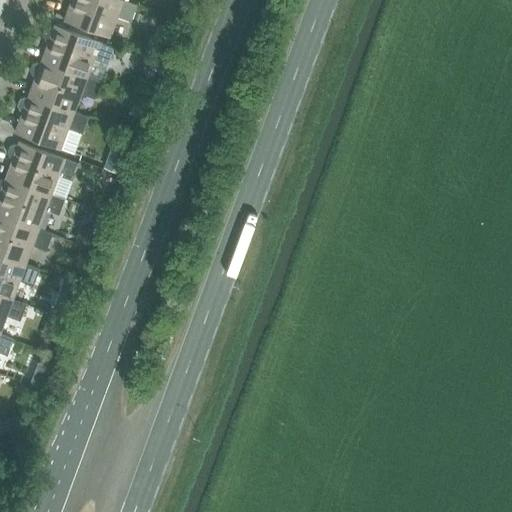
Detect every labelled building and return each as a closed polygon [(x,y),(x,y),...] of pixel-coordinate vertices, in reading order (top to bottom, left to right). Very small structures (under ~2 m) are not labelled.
[(123,1),(119,0),(70,0),(63,20),(109,38),(117,17),(131,22),(137,5),(123,0),(123,1)] [(48,42),(41,61),(87,78),(87,77),(94,59),(107,64),(114,47),(54,25),(53,28),(49,27),(45,29),(42,36),(44,41),(48,42)] [(35,77),(28,96),(74,113),(74,112),(81,94),(94,99),(101,82),(87,77),(87,78),(41,61),(40,63),(36,62),(32,64),(29,71),(31,75),(35,77)] [(74,113),(28,96),(27,98),(23,97),(19,99),(16,106),(18,110),(22,112),(14,132),(60,149),(68,129),(81,134),(88,117),(74,112),(74,113)] [(12,159),(5,178),(51,195),(51,194),(58,176),(72,181),(78,164),(18,142),(17,145),(14,144),(9,146),(6,153),(9,158),(12,159)] [(0,215),(38,230),(39,229),(45,211),(59,216),(65,199),(51,194),(51,195),(5,178),(4,180),(1,179),(0,179),(0,215)] [(0,255),(25,265),(26,263),(32,246),(46,251),(52,234),(39,229),(38,230),(0,215),(0,255)] [(25,265),(0,255),(0,296),(12,301),(13,299),(19,281),(33,286),(39,268),(26,263),(25,265)] [(73,299),(62,295),(55,314),(66,318),(73,299)] [(0,333),(6,316),(20,321),(26,304),(13,299),(12,301),(0,296),(0,333)] [(0,353),(7,356),(13,339),(0,334),(0,353)]
